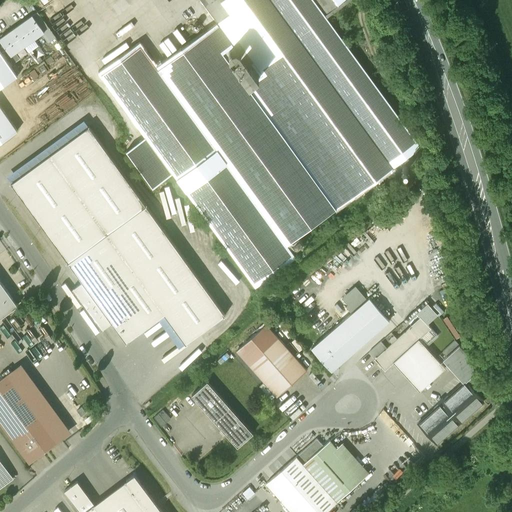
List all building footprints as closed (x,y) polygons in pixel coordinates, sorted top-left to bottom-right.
[(204,0),(219,20),(157,65),(140,41),(99,72),(154,147),(134,161),(153,187),(173,173),(255,286),(295,256),(287,245),(360,191),(365,198),(379,188),(374,182),(421,146),(327,18),(351,0),(204,0)] [(32,16),(0,38),(0,39),(11,55),(44,32),(32,16)] [(0,52),(0,87),(16,77),(0,52)] [(0,142),(16,131),(0,106),(0,142)] [(146,204),(89,126),(11,182),(68,261),(67,261),(67,262),(68,261),(82,280),(72,288),(101,329),(112,321),(126,341),(164,313),(185,342),(225,313),(146,205),(147,204),(146,204)] [(0,317),(17,305),(0,281),(0,279),(0,317)] [(369,297),(311,348),(331,371),(389,320),(369,297)] [(420,316),(374,358),(385,370),(393,362),(419,339),(431,328),(420,316)] [(307,369),(266,324),(236,350),(277,396),(307,369)] [(419,339),(393,362),(419,391),(445,368),(419,339)] [(443,356),(463,382),(480,369),(460,344),(443,356)] [(0,377),(0,421),(30,462),(52,446),(71,431),(19,363),(0,377)] [(253,433),(207,381),(192,394),(237,446),(244,440),(246,441),(246,439),(253,433)] [(443,399),(438,403),(439,405),(417,424),(435,444),(484,401),(465,381),(444,400),(443,399)] [(163,423),(170,417),(163,409),(156,416),(163,423)] [(364,478),(330,440),(324,446),(317,438),(297,456),(337,501),(364,478)] [(297,456),(266,483),(291,511),(325,511),(337,502),(337,501),(297,456)] [(0,460),(0,486),(13,478),(0,460)] [(162,511),(134,474),(126,480),(129,485),(96,509),(93,505),(83,511),(162,511)] [(129,485),(126,480),(94,504),(95,504),(93,505),(96,509),(129,485)] [(77,481),(64,490),(80,511),(83,511),(93,505),(95,504),(94,504),(77,481)]
